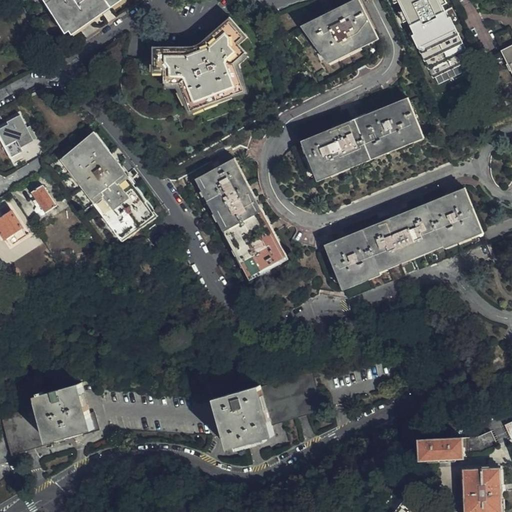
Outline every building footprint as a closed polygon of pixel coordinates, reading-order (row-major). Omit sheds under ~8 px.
[(45,0),(65,31),(109,0),(45,0)] [(434,1),(433,0),(393,0),(401,15),(420,5),(421,8),(434,1)] [(375,37),(359,2),(306,27),(312,38),(314,37),(321,52),(324,51),(328,59),(335,56),(336,57),(344,54),(343,52),(360,44),(360,46),(369,42),(368,40),(375,37)] [(244,91),(234,64),(246,53),(237,42),(242,37),(229,21),(205,42),(186,49),(154,50),(155,70),(163,70),(163,83),(179,84),(190,111),(244,91)] [(511,45),(498,53),(511,81),(511,80),(511,45)] [(382,152),(406,142),(407,144),(416,140),(416,138),(422,136),(411,108),(409,102),(307,145),(320,178),(328,176),(329,175),(330,176),(339,172),(338,171),(363,161),(364,162),(381,154),(382,152)] [(2,122),(6,127),(11,136),(28,126),(19,109),(1,119),(2,122)] [(154,217),(106,152),(94,137),(68,156),(67,154),(52,166),(79,202),(114,247),(154,217)] [(511,140),(502,144),(509,165),(511,164),(511,140)] [(417,162),(422,174),(449,163),(444,152),(443,151),(417,162)] [(284,261),(233,162),(201,179),(206,188),(205,189),(206,192),(209,197),(210,196),(222,220),(221,221),(228,235),(230,235),(242,258),(241,259),(246,268),(247,268),(252,276),(284,261)] [(422,174),(417,162),(323,202),(328,213),(328,214),(422,174)] [(57,206),(42,185),(32,192),(46,213),(57,206)] [(463,193),(435,205),(451,243),(456,241),(457,242),(470,237),(470,235),(479,231),(463,193)] [(23,227),(7,205),(0,209),(3,214),(0,216),(0,229),(6,239),(23,227)] [(451,243),(435,205),(330,249),(346,288),(355,284),(356,285),(369,280),(369,278),(379,274),(378,271),(386,267),(387,268),(398,264),(398,262),(422,252),(423,254),(436,248),(436,247),(443,244),(445,245),(451,243)] [(271,425),(323,410),(313,374),(260,388),(259,387),(215,400),(217,404),(226,436),(230,447),(274,434),(271,425)] [(94,428),(81,383),(35,396),(38,406),(14,413),(0,416),(0,417),(11,454),(65,439),(65,437),(75,434),(94,428)] [(511,420),(503,425),(509,438),(511,436),(511,420)] [(497,443),(491,430),(476,437),(463,437),(419,438),(419,458),(464,457),(464,452),(482,450),(497,443)] [(501,511),(500,468),(464,469),(464,472),(465,511),(501,511)] [(408,511),(411,509),(412,507),(403,500),(399,505),(408,511)]
